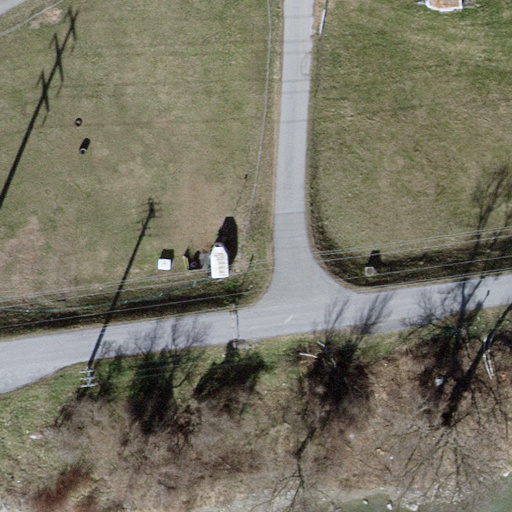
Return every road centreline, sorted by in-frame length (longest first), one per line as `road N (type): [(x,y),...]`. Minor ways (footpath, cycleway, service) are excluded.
road 1 (unclassified): [(312,331),(302,216),(301,0)]
road 2 (unclassified): [(0,373),(312,331)]
road 3 (unclassified): [(312,331),(511,305)]
